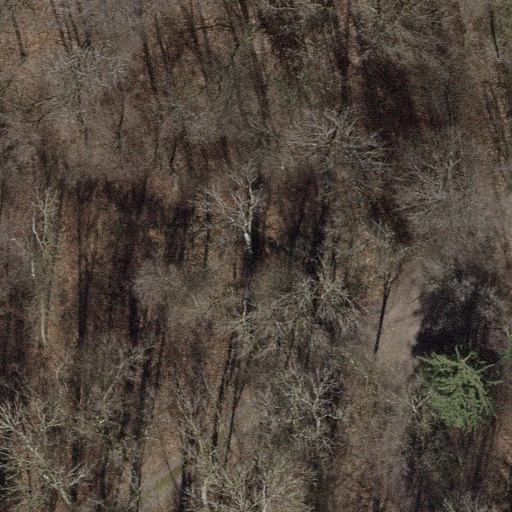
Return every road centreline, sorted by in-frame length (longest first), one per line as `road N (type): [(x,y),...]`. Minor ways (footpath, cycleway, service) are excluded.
road 1 (track): [(131,511),(407,287)]
road 2 (track): [(417,511),(407,287),(511,209)]
